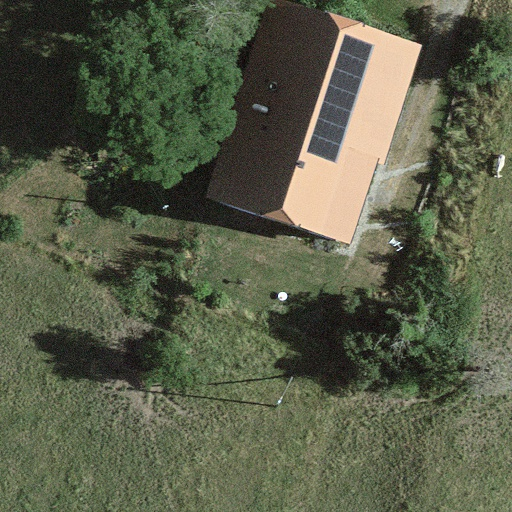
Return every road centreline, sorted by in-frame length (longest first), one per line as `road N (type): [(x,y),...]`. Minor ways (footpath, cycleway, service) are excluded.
road 1 (track): [(451,0),(316,419),(295,511)]
road 2 (track): [(164,0),(0,168)]
